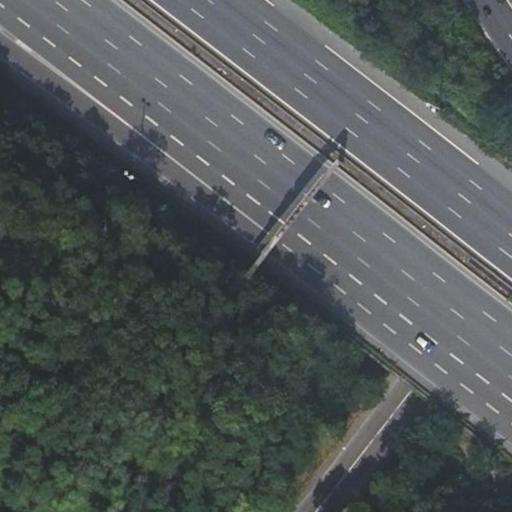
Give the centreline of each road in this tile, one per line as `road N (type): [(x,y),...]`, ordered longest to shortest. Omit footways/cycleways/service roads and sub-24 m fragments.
road 1 (motorway): [(511,235),(205,0)]
road 2 (motorway): [(0,53),(169,175),(314,223)]
road 3 (motorway): [(31,0),(314,223)]
road 4 (residential): [(317,511),(511,258)]
road 5 (motorway): [(314,223),(511,378)]
